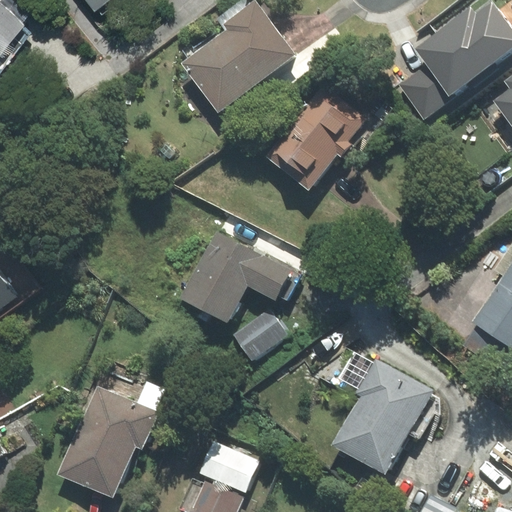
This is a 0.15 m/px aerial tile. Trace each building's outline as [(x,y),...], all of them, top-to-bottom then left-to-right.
[(0,0),(0,60),(25,29),(19,24),(22,20),(37,0),(0,0)] [(110,0),(82,0),(92,14),(110,0)] [(168,0),(158,7),(178,36),(230,0),(168,0)] [(471,7),(416,47),(427,62),(400,82),(425,116),(511,52),(511,33),(491,5),(477,16),(471,7)] [(219,123),(294,62),(259,10),(219,36),(222,40),(177,71),(214,126),(219,123)] [(511,72),(503,79),(510,88),(491,101),(511,129),(511,72)] [(261,166),(307,201),(313,194),(317,197),(374,122),(323,84),(261,166)] [(275,316),(294,279),(173,217),(136,288),(221,332),(238,298),(275,316)] [(0,322),(46,290),(9,237),(0,243),(0,322)] [(511,367),(511,262),(462,332),(511,367)] [(324,448),(382,480),(426,401),(359,364),(343,393),(351,398),(324,448)] [(54,476),(112,502),(135,451),(149,457),(177,393),(144,379),(135,399),(96,382),(54,476)] [(0,466),(14,459),(0,432),(0,466)] [(183,511),(240,511),(262,463),(214,442),(183,511)]
